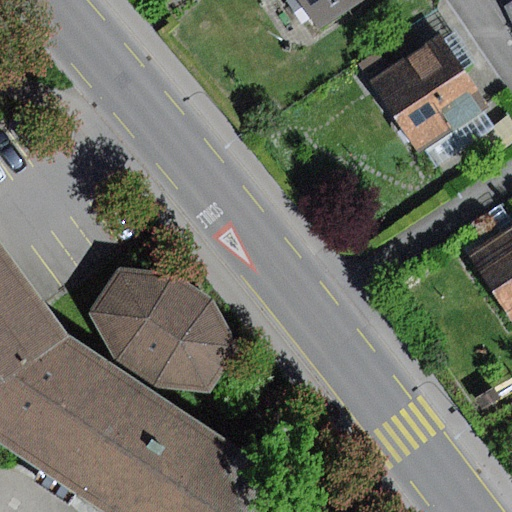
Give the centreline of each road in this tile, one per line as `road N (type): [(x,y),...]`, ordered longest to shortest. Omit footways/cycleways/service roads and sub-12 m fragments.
road 1 (residential): [(43,0),(311,311)]
road 2 (residential): [(311,311),(467,511)]
road 3 (residential): [(311,311),(511,178)]
